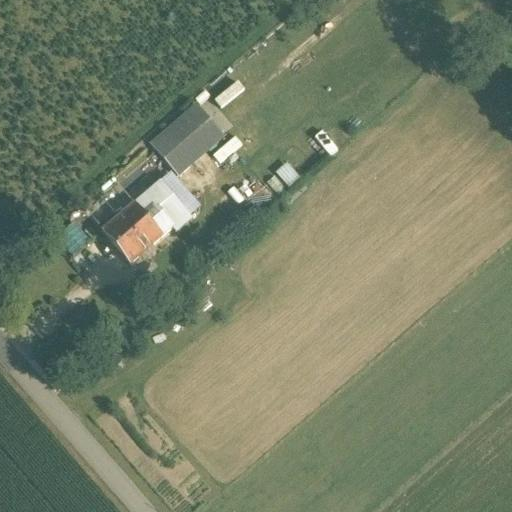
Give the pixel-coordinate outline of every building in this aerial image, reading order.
[(227,79),(199,103),(214,120),(241,95),(227,79)] [(198,110),(152,150),(178,180),(224,140),(198,110)] [(194,213),(167,183),(135,210),(148,225),(157,217),(172,234),(173,233),(180,234),(185,229),(185,222),(194,213)] [(118,189),(86,216),(104,237),(135,210),(118,189)] [(148,225),(135,210),(104,237),(131,269),(163,242),(148,225)] [(86,216),(56,242),(73,263),(104,237),(86,216)] [(172,234),(157,217),(148,225),(163,242),(172,234)]
